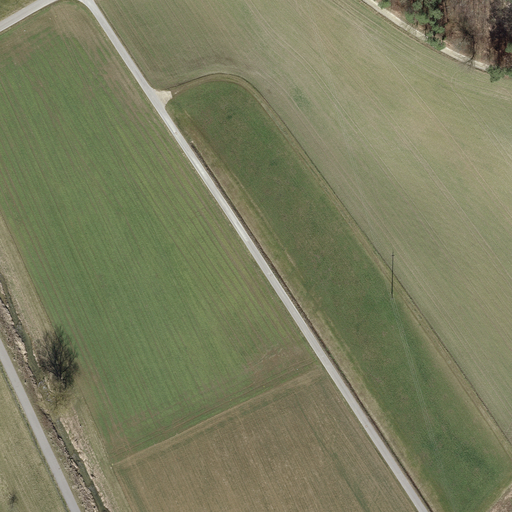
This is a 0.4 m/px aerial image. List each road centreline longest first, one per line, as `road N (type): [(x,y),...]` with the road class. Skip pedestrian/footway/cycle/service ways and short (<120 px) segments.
road 1 (track): [(87,0),(423,511)]
road 2 (track): [(153,101),(193,84),(237,82),(257,95),(511,460)]
road 3 (track): [(511,73),(474,63),(370,0)]
